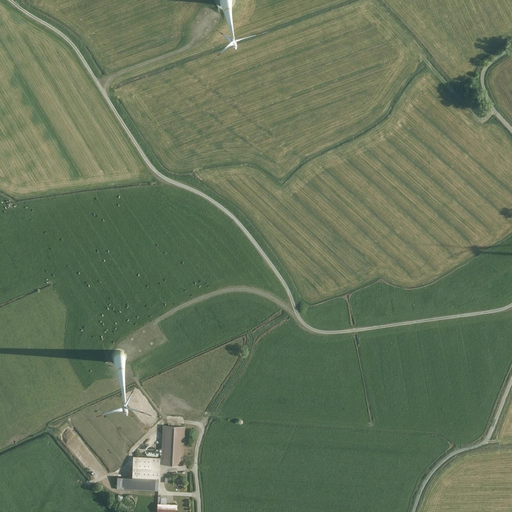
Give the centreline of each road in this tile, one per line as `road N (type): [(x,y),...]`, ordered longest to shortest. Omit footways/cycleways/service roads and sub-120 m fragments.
road 1 (track): [(296,314),(291,287),(235,211),(155,171),(72,40),(13,0)]
road 2 (track): [(511,303),(321,331),(274,297),(228,287),(159,317)]
road 3 (unclassified): [(511,379),(487,438),(439,464),(411,511)]
road 4 (track): [(99,83),(191,43),(206,23)]
